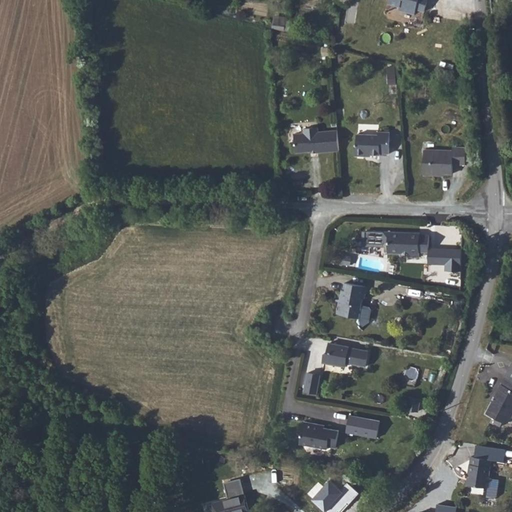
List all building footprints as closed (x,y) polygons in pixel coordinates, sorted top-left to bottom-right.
[(390,0),(390,3),(400,6),(399,10),(415,14),(417,9),(425,11),(428,2),(424,0),(423,0),(390,0)] [(274,25),(284,26),(285,19),(275,18),(274,25)] [(287,21),(285,31),(293,32),(295,22),(287,21)] [(503,33),(511,32),(511,24),(504,24),(503,33)] [(317,153),(339,151),(338,130),(319,132),(318,127),(304,129),(304,133),(294,134),(296,153),(317,151),(317,153)] [(381,153),(389,154),(390,132),(379,132),(379,135),(357,134),(357,146),(355,146),(355,156),(366,156),(366,155),(381,155),(381,153)] [(453,164),(466,164),(466,148),(453,148),(453,151),(424,150),(424,175),(440,175),(440,173),(453,174),(453,164)] [(388,253),(403,253),(403,250),(410,250),(410,254),(410,257),(419,258),(419,252),(429,253),(430,235),(420,235),(420,233),(384,232),(383,242),(389,242),(388,253)] [(344,256),(338,255),(336,263),(343,264),(344,256)] [(351,257),(344,256),(343,264),(350,265),(351,257)] [(365,286),(345,283),(342,301),(339,301),(337,314),(360,318),(365,290),(365,286)] [(346,363),(366,366),(369,351),(349,347),(330,343),(328,352),(325,353),(324,362),(346,366),(346,363)] [(308,373),(305,391),(318,393),(321,375),(308,373)] [(511,376),(510,380),(506,377),(487,414),(496,418),(494,423),(501,427),(503,422),(506,424),(511,412),(511,376)] [(380,421),(350,415),(347,432),(377,438),(380,421)] [(325,425),(304,421),(300,444),(328,449),(328,446),(336,447),(339,430),(325,428),(325,425)] [(490,476),(492,459),(471,456),(467,485),(488,488),(487,497),(494,498),(497,496),(500,480),(492,478),(490,476)] [(172,475),(173,462),(163,461),(163,474),(172,475)] [(249,511),(245,495),(212,504),(214,511),(249,511)]
